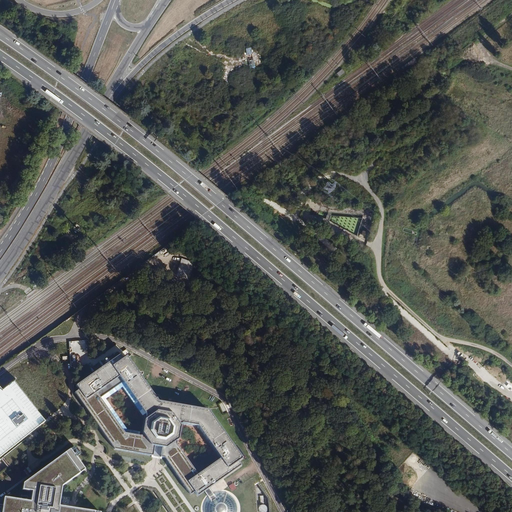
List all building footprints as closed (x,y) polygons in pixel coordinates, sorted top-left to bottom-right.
[(195,262),(181,258),(176,275),(189,279),(195,262)] [(158,401),(126,356),(122,359),(119,355),(76,385),(79,389),(74,392),(114,448),(153,455),(155,446),(162,447),(160,456),(164,457),(191,494),(194,492),(197,496),(204,491),(209,488),(241,466),(238,461),(242,458),(208,410),(158,401)] [(2,389),(0,386),(0,455),(45,420),(13,379),(2,389)] [(204,511),(204,508),(204,507),(204,505),(205,503),(206,502),(206,500),(207,499),(208,498),(208,497),(204,491),(197,496),(194,492),(191,494),(164,457),(160,456),(162,447),(155,446),(153,455),(114,448),(143,488),(154,490),(169,511),(204,511)] [(75,511),(60,509),(64,489),(87,473),(72,452),(23,486),(24,487),(23,492),(33,494),(31,505),(7,501),(6,508),(0,507),(0,511),(75,511)] [(214,494),(209,488),(204,491),(208,497),(209,497),(214,494)] [(236,511),(237,511),(237,510),(237,508),(236,503),(234,499),(233,497),(229,494),(225,493),(219,492),(215,493),(214,494),(209,497),(208,497),(208,498),(207,499),(206,500),(206,502),(205,503),(204,505),(204,507),(204,508),(204,511),(236,511)]
